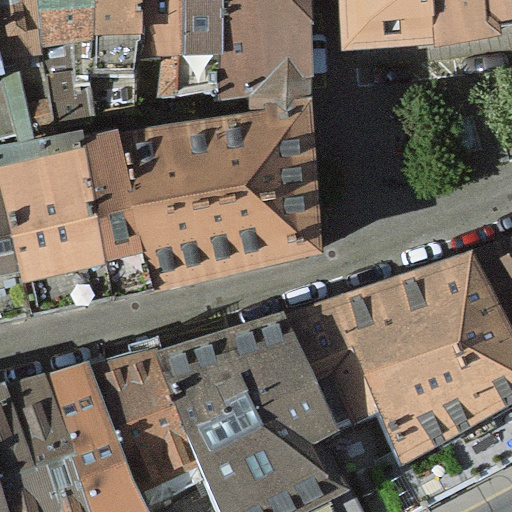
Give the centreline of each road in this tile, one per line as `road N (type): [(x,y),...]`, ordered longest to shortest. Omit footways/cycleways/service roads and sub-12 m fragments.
road 1 (residential): [(0,349),(340,262)]
road 2 (residential): [(327,0),(340,262)]
road 3 (residential): [(340,262),(511,187)]
